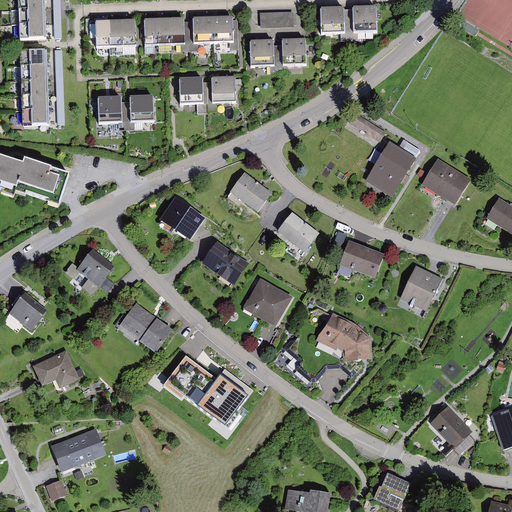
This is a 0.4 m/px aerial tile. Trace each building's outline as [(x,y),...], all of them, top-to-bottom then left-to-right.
[(19,0),(22,42),(64,40),(62,0),(19,0)] [(379,12),(356,13),(357,35),(380,34),(379,12)] [(347,13),(323,14),(324,37),(348,36),(347,13)] [(295,15),(264,17),(264,31),(296,30),(295,15)] [(232,22),(194,23),(194,45),(232,44),(232,22)] [(184,24),(146,25),(147,47),(184,46),(184,24)] [(134,26),(96,27),(97,49),(135,48),(134,26)] [(306,43),(284,44),(285,68),(307,67),(306,43)] [(278,44),(253,46),(254,70),(279,68),(278,44)] [(22,55),(25,129),(66,127),(64,53),(22,55)] [(239,83),(215,84),(217,107),(240,105),(239,83)] [(206,85),(182,86),(183,107),(207,106),(206,85)] [(156,101),(134,102),(134,123),(157,122),(156,101)] [(124,103),(100,104),(101,125),(125,124),(124,103)] [(419,164),(393,147),(372,182),(398,198),(419,164)] [(26,166),(0,157),(0,188),(6,191),(5,194),(17,198),(19,191),(63,205),(73,175),(28,161),(26,166)] [(474,184),(442,166),(428,190),(460,209),(474,184)] [(275,197),(248,177),(236,194),(262,213),(275,197)] [(511,207),(503,202),(491,223),(511,235),(511,207)] [(208,222),(179,203),(167,221),(196,240),(208,222)] [(322,235),(297,217),(285,234),(311,252),(322,235)] [(253,266),(222,246),(209,265),(240,286),(253,266)] [(387,258),(354,246),(345,270),(378,282),(387,258)] [(85,289),(96,298),(115,276),(95,257),(81,272),(92,282),(85,289)] [(446,286),(419,273),(404,304),(431,317),(446,286)] [(298,299),(262,281),(247,310),(282,329),(298,299)] [(34,290),(13,316),(35,334),(56,308),(34,290)] [(176,333),(137,306),(120,329),(160,357),(176,333)] [(345,367),(347,379),(376,375),(373,350),(360,352),(365,341),(331,324),(316,353),(345,367)] [(69,353),(36,368),(45,388),(60,382),(64,391),(83,383),(81,379),(86,376),(84,371),(78,373),(69,353)] [(260,408),(219,379),(205,399),(225,412),(214,427),(232,440),(243,425),(246,428),(260,408)] [(471,440),(450,419),(433,436),(454,458),(471,440)] [(511,419),(492,426),(505,462),(511,459),(511,419)] [(52,456),(58,474),(104,457),(97,439),(52,456)] [(406,511),(416,486),(392,477),(382,502),(405,511),(406,511)] [(48,488),(54,504),(70,498),(63,482),(48,488)] [(332,511),(334,498),(292,493),(290,511),(291,511),(332,511)]
